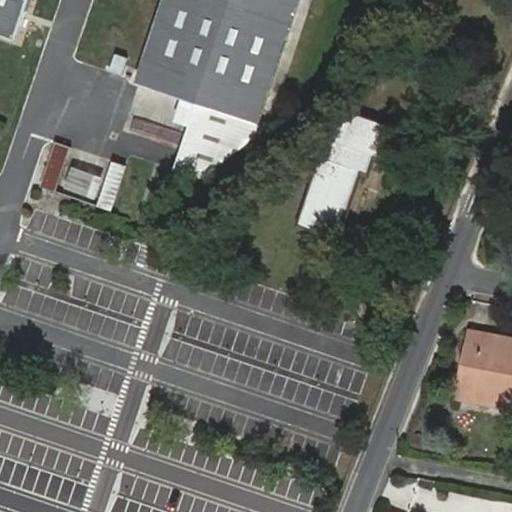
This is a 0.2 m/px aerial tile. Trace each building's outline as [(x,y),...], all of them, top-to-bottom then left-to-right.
[(31,0),(0,0),(0,37),(17,43),(31,0)] [(169,0),(141,84),(263,124),(304,0),(169,0)] [(398,128),(340,108),(300,225),(340,239),(362,172),(369,175),(375,156),(387,161),(398,128)] [(61,142),(45,188),(114,211),(130,164),(61,142)] [(474,368),(469,397),(511,406),(511,345),(495,342),(496,335),(479,332),(472,368),(474,368)] [(511,406),(469,397),(467,402),(511,411),(511,406)]
